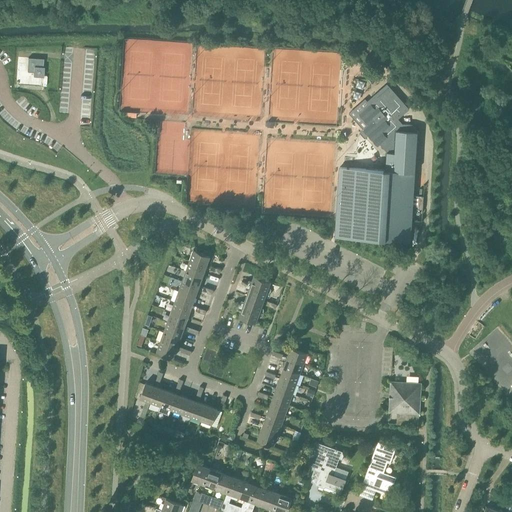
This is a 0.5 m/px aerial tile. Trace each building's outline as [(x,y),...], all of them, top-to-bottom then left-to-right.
[(47,76),(44,76),(44,77),(33,76),(34,72),(27,72),(28,58),(18,57),(16,84),(47,86),(47,76)] [(28,58),(27,72),(34,72),(33,76),(44,77),(44,76),(44,67),(43,67),(44,59),(28,58)] [(340,167),(335,237),(410,241),(412,220),(415,173),(415,168),(417,130),(412,124),(402,124),(398,119),(400,117),(409,109),(389,87),(387,84),(376,93),(367,101),(370,104),(359,113),(369,124),(363,129),(367,133),(370,137),(373,140),(378,146),(380,144),(387,152),(386,170),(340,167)] [(210,256),(193,250),(190,261),(206,267),(210,256)] [(186,271),(203,277),(206,267),(190,261),(186,271)] [(203,277),(186,271),(182,281),(199,287),(203,277)] [(252,281),(249,280),(247,284),(267,292),(271,281),(254,275),(252,281)] [(175,290),(179,291),(195,297),(199,287),(182,281),(181,285),(177,284),(175,290)] [(247,287),(250,288),(247,296),(263,302),(267,292),(247,284),(247,287)] [(171,300),(175,301),(192,307),(195,297),(179,291),(175,290),(171,300)] [(244,304),(241,303),(240,305),(260,312),(263,302),(247,296),(244,304)] [(171,311),(188,317),(192,307),(175,301),(171,311)] [(238,309),(241,310),(239,316),(256,322),(260,312),(240,305),(238,309)] [(168,322),(184,328),(188,317),(171,311),(168,322)] [(164,332),(180,338),(184,328),(168,322),(164,332)] [(180,338),(164,332),(160,342),(177,348),(180,338)] [(156,352),(173,358),(177,348),(160,342),(156,352)] [(287,358),(304,364),(307,353),(291,347),(287,358)] [(304,364),(287,358),(283,368),(300,374),(304,364)] [(280,378),(296,384),(300,374),(283,368),(280,378)] [(276,388),(293,394),(296,384),(280,378),(276,388)] [(150,403),(156,386),(146,382),(140,399),(150,403)] [(421,383),(391,382),(389,412),(406,412),(406,424),(418,425),(419,413),(421,383)] [(160,406),(166,390),(156,386),(150,403),(160,406)] [(293,394),(276,388),(272,398),(289,404),(293,394)] [(169,415),(171,410),(177,394),(166,390),(160,406),(159,411),(169,415)] [(181,414),(187,397),(177,394),(171,410),(181,414)] [(187,397),(181,414),(191,417),(197,401),(187,397)] [(269,409),(285,415),(289,404),(272,398),(269,409)] [(201,421),(207,405),(197,401),(191,417),(201,421)] [(207,405),(201,421),(212,425),(218,408),(207,405)] [(285,415),(269,409),(265,419),(282,425),(285,415)] [(261,429),(278,435),(282,425),(265,419),(261,429)] [(257,440),(274,445),(278,435),(261,429),(257,440)] [(378,441),(362,485),(367,487),(373,489),(374,487),(376,488),(375,490),(390,495),(394,482),(396,478),(384,473),(388,462),(391,463),(393,456),(396,448),(378,441)] [(307,465),(315,468),(323,471),(318,486),(325,488),(326,485),(329,486),(329,488),(341,492),(346,479),(334,475),(340,459),(342,460),(345,453),(316,442),(307,465)] [(199,460),(192,480),(204,484),(210,468),(200,464),(201,461),(199,460)] [(210,468),(204,484),(216,488),(221,472),(220,472),(210,468)] [(221,472),(216,488),(227,492),(233,476),(222,472),(221,472)] [(224,501),(221,509),(225,511),(228,503),(230,498),(231,498),(232,494),(239,497),(245,480),(244,480),(233,476),(227,492),(224,501)] [(251,501),(257,485),(245,481),(245,480),(239,497),(251,501)] [(251,501),(248,510),(246,511),(251,511),(255,502),(262,505),(268,489),(269,489),(270,487),(268,487),(269,485),(270,485),(270,483),(268,482),(266,488),(257,485),(251,501)] [(271,490),(273,484),(270,483),(270,485),(269,485),(268,487),(270,487),(269,489),(268,489),(262,505),(274,509),(280,493),(271,490)] [(274,509),(273,511),(277,511),(278,511),(282,511),(286,511),(289,506),(294,508),(299,494),(288,490),(286,496),(280,493),(274,509)] [(162,510),(166,511),(179,511),(182,504),(166,498),(165,499),(162,510)]
